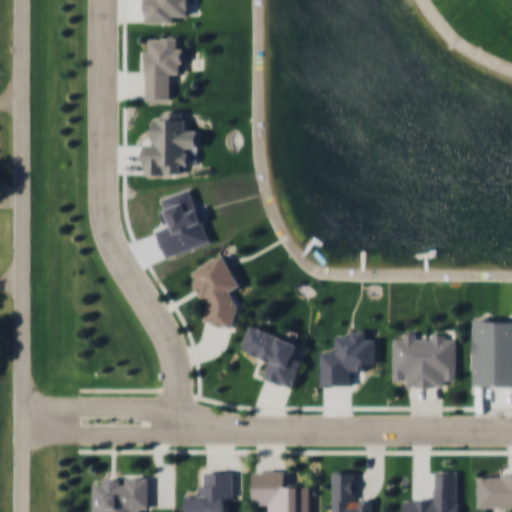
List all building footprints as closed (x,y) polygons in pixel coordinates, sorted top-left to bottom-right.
[(144,0),(144,21),(177,21),(177,10),(189,10),(189,0),(144,0)] [(145,100),(173,100),(173,67),(184,67),(184,46),(176,46),(176,36),(145,36),(145,82),(145,100)] [(155,122),(166,122),(165,116),(183,116),(183,123),(186,123),(186,135),(197,135),(197,152),(187,152),(187,170),(181,170),(181,178),(145,178),(145,162),(145,148),(155,148),(155,122)] [(234,327),(238,301),(233,289),(241,286),(225,252),(197,265),(194,281),(202,297),(208,298),(204,322),(220,325),(234,327)] [(299,341),(251,322),(240,349),(270,360),(264,376),(282,383),(293,387),(305,356),(295,352),(299,341)] [(475,325),(511,325),(511,390),(488,390),(474,390),(475,325)] [(403,385),(429,385),(447,385),(447,375),(457,375),(457,338),(447,338),(448,332),(403,331),(403,338),(393,338),(393,375),(404,375),(403,385)] [(336,342),(352,342),(352,336),(367,336),(367,343),(377,343),(377,367),(362,367),(362,375),(353,375),(353,392),(338,392),(321,392),(321,355),(336,356),(336,342)] [(310,511),(310,482),(286,482),(286,468),(277,468),(253,468),(253,503),(268,503),(268,511),(310,511)] [(234,469),(223,469),(198,469),(199,491),(186,491),(186,511),(224,511),(224,497),(234,497),(234,469)] [(374,511),(374,499),(354,499),(354,480),(354,469),(332,469),(332,511),(374,511)] [(459,511),(459,471),(436,471),(436,497),(421,497),(403,497),(403,511),(459,511)] [(511,471),(477,471),(477,506),(511,506),(511,471)] [(94,511),(140,511),(140,507),(150,507),(150,492),(150,476),(94,476),(94,511)]
